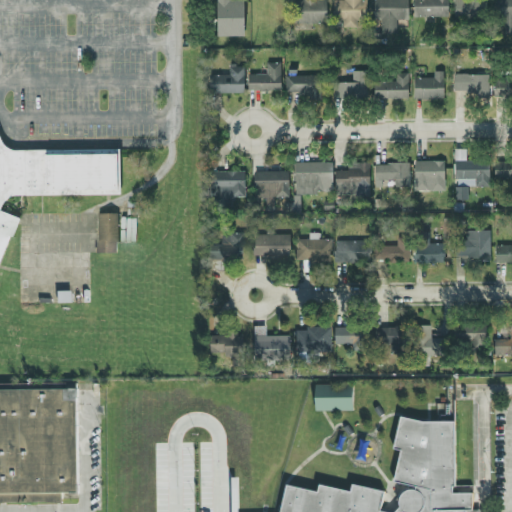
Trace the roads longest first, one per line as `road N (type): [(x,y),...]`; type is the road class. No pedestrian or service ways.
road 1 (residential): [(511,293),(256,296)]
road 2 (residential): [(511,129),(256,129)]
